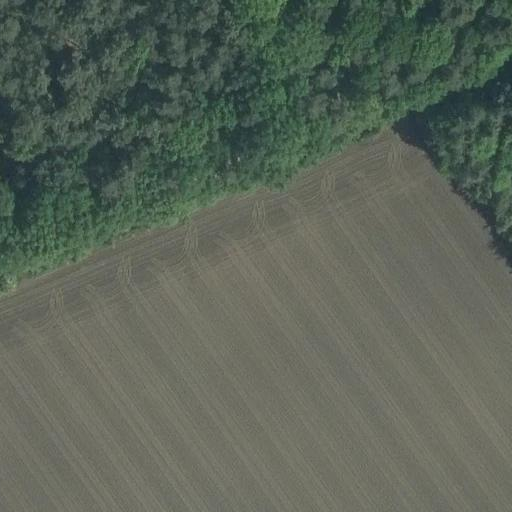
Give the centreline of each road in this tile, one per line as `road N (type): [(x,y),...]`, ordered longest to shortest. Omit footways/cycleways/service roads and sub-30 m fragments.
road 1 (track): [(511,51),(0,258)]
road 2 (track): [(368,111),(313,79),(277,39),(272,0)]
